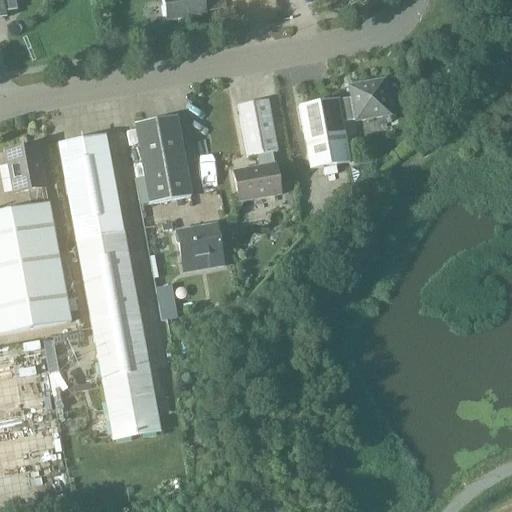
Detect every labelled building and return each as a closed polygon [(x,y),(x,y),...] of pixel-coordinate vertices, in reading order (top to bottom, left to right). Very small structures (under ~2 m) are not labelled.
[(0,0),(0,19),(4,19),(3,13),(15,11),(13,0),(0,0)] [(163,0),(167,21),(204,15),(203,13),(223,10),(221,0),(163,0)] [(337,102),(337,101),(298,108),(309,171),(349,164),(342,124),(354,121),(354,123),(390,116),(383,81),(348,87),(350,99),(337,102)] [(121,111),(138,106),(136,97),(119,101),(121,111)] [(267,101),(237,107),(247,159),(256,157),(258,169),(232,174),(238,204),(280,196),(274,166),(271,154),(276,153),(267,101)] [(134,126),(135,129),(149,206),(190,198),(175,118),(134,126)] [(57,145),(75,243),(111,441),(159,433),(104,137),(57,145)] [(0,214),(0,336),(70,324),(48,206),(47,206),(44,189),(37,147),(5,153),(13,195),(29,192),(32,209),(0,214)] [(178,245),(180,257),(181,265),(221,258),(215,226),(175,233),(176,235),(174,238),(175,244),(178,245)]
